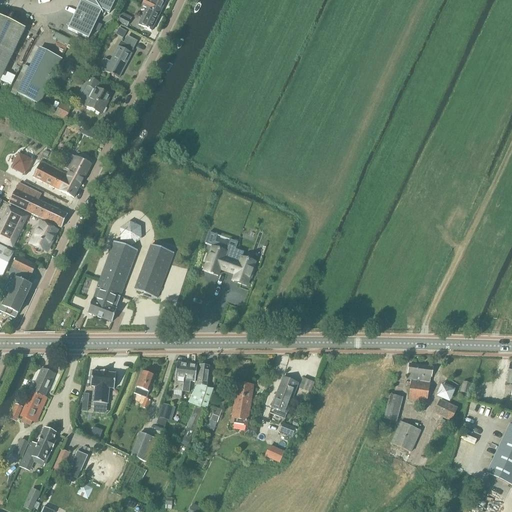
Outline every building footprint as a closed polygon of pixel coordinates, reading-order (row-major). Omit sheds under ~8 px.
[(68,28),(67,30),(88,39),(97,20),(101,11),(109,14),(115,0),(81,0),(81,1),(76,11),(70,24),(67,27),(68,28)] [(162,0),(144,0),(141,6),(146,9),(160,16),(166,2),(162,0)] [(140,24),(139,25),(152,32),(154,28),(160,16),(146,9),(140,24)] [(127,28),(132,19),(122,14),(118,23),(127,28)] [(11,57),(24,30),(0,18),(0,68),(6,55),(11,57)] [(116,35),(123,38),(126,32),(119,28),(116,35)] [(103,61),(100,66),(101,69),(106,71),(105,72),(119,79),(131,54),(130,54),(133,48),(123,43),(121,42),(110,63),(105,60),(103,61)] [(39,104),(61,60),(39,49),(17,94),(39,104)] [(85,86),(77,102),(87,107),(86,107),(100,114),(101,113),(102,114),(105,108),(104,107),(109,96),(96,89),(99,84),(98,84),(89,79),(85,86)] [(61,103),(55,115),(60,118),(66,105),(61,103)] [(88,137),(91,132),(83,128),(81,134),(88,137)] [(26,176),(34,161),(18,153),(10,168),(26,176)] [(67,154),(61,166),(68,170),(66,175),(82,183),(91,166),(71,156),(67,154)] [(41,162),(33,178),(74,199),(82,183),(66,175),(58,171),(53,168),(49,166),(45,164),(41,162)] [(62,228),(67,216),(38,202),(42,195),(19,184),(9,203),(41,218),(62,228)] [(8,209),(0,227),(0,241),(12,248),(26,217),(8,209)] [(40,224),(30,244),(34,246),(33,248),(34,251),(35,252),(37,253),(39,253),(41,252),(43,251),(46,252),(51,243),(50,242),(52,239),(53,239),(56,232),(40,224)] [(114,242),(100,279),(124,288),(137,251),(114,242)] [(207,263),(204,271),(213,275),(217,276),(218,276),(218,274),(220,269),(228,272),(235,250),(214,242),(210,255),(208,254),(205,262),(207,263)] [(157,298),(174,253),(151,245),(134,290),(157,298)] [(0,276),(2,278),(14,253),(0,246),(0,276)] [(244,253),(235,250),(228,272),(235,275),(233,280),(233,281),(233,282),(237,283),(246,286),(249,278),(251,279),(254,270),(252,270),(255,263),(242,258),(244,253)] [(11,268),(9,273),(28,282),(30,277),(36,266),(17,257),(11,268)] [(6,296),(0,307),(0,311),(15,319),(16,319),(22,305),(24,306),(27,300),(25,300),(31,286),(16,279),(9,276),(2,290),(1,293),(6,296)] [(100,279),(88,313),(98,317),(98,318),(99,319),(101,320),(101,319),(112,322),(117,309),(116,309),(124,288),(100,279)] [(194,383),(197,365),(177,362),(174,380),(175,380),(173,390),(188,393),(190,382),(194,383)] [(427,403),(432,368),(409,364),(406,385),(410,385),(407,401),(427,403)] [(206,387),(209,367),(199,365),(197,385),(189,402),(196,406),(187,426),(189,427),(182,440),(189,443),(196,431),(205,409),(206,409),(213,390),(203,389),(203,387),(206,387)] [(44,398),(54,375),(42,369),(31,393),(44,398)] [(93,371),(92,371),(90,387),(91,387),(95,387),(93,402),(93,403),(108,405),(108,404),(107,404),(109,389),(113,389),(114,389),(116,374),(115,374),(108,373),(108,372),(100,372),(93,372),(93,371)] [(146,399),(148,393),(151,387),(150,387),(154,377),(142,372),(133,394),(146,399)] [(284,420),(298,384),(283,378),(269,414),(284,420)] [(310,393),(314,383),(303,378),(299,389),(310,393)] [(467,398),(470,385),(462,383),(459,397),(467,398)] [(246,427),(252,387),(234,384),(232,398),(235,399),(231,425),(246,427)] [(34,423),(45,398),(44,398),(31,393),(31,392),(20,417),(34,423)] [(397,422),(402,399),(390,396),(385,419),(397,422)] [(147,410),(150,401),(144,399),(141,408),(147,410)] [(450,422),(456,409),(440,401),(434,414),(450,422)] [(17,415),(21,407),(15,404),(11,412),(17,415)] [(168,421),(172,408),(162,405),(158,418),(168,421)] [(217,422),(222,410),(215,407),(214,411),(208,409),(206,416),(205,416),(211,418),(210,420),(211,420),(217,422)] [(446,434),(451,425),(441,420),(436,429),(446,434)] [(411,453),(420,432),(400,423),(391,444),(411,453)] [(292,437),(295,429),(283,424),(280,432),(292,437)] [(486,473),(511,486),(511,485),(511,426),(508,425),(486,473)] [(100,439),(103,431),(92,427),(89,435),(100,439)] [(55,435),(43,429),(35,447),(30,445),(20,467),(27,470),(32,461),(33,457),(43,462),(43,461),(48,451),(49,452),(54,442),(54,441),(53,441),(55,435)] [(150,465),(159,441),(140,434),(131,456),(143,462),(150,465)] [(22,457),(28,442),(21,440),(15,455),(22,457)] [(279,464),(284,453),(270,446),(264,458),(279,464)] [(59,476),(69,454),(62,450),(52,473),(59,476)] [(78,451),(70,467),(73,469),(80,473),(81,471),(88,456),(87,456),(78,451)] [(31,489),(23,508),(31,511),(35,503),(39,493),(32,490),(31,489)]
